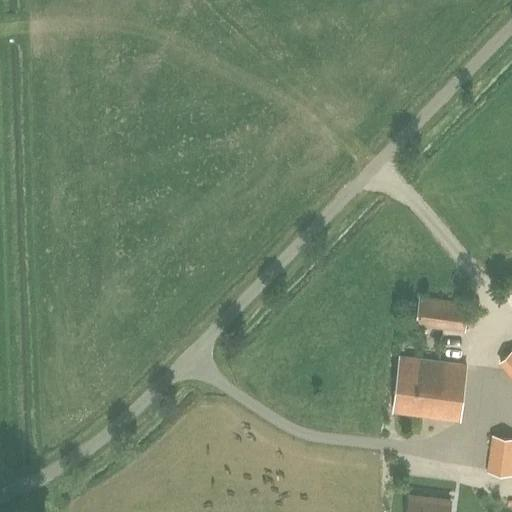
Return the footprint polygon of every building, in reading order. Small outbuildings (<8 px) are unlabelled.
[(416,324),(465,330),(468,303),(419,297),(416,324)] [(511,349),(499,361),(511,375),(511,349)] [(393,410),(460,419),(467,366),(400,357),(393,410)] [(511,437),(493,435),(488,471),(511,473),(511,437)] [(449,511),(451,500),(410,495),(408,511),(449,511)]
